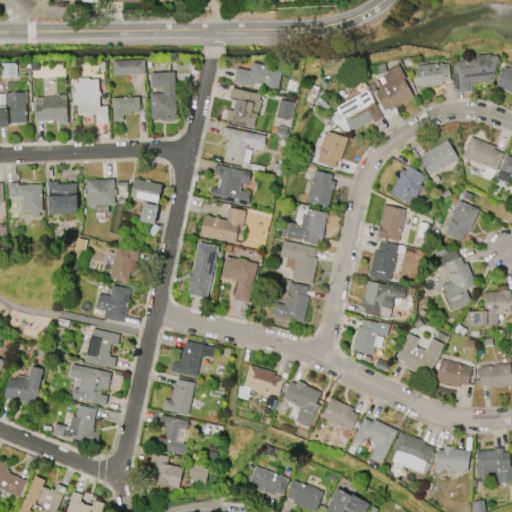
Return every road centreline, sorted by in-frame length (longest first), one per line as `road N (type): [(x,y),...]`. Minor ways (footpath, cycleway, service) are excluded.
road 1 (residential): [(209,58),(120,479)]
road 2 (primary): [(385,0),(317,28),(0,28)]
road 3 (residential): [(511,419),(439,417),(323,360),(156,315)]
road 4 (residential): [(511,126),(470,112),(441,115),(375,160),(323,360)]
road 5 (residential): [(187,159),(0,157)]
road 6 (residential): [(120,479),(0,432)]
